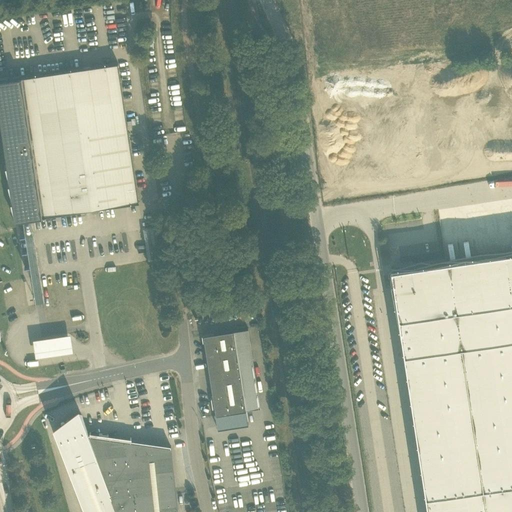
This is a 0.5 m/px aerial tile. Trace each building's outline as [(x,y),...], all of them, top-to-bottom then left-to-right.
[(118,63),(23,77),(0,80),(0,110),(16,220),(27,218),(45,215),(117,205),(139,202),(118,63)] [(511,511),(511,250),(391,268),(427,511),(511,511)] [(248,329),(234,331),(234,330),(203,335),(215,414),(246,410),(239,365),(253,363),(248,329)] [(70,332),(33,337),(36,355),(73,349),(70,332)] [(57,435),(56,431),(55,431),(84,511),(177,511),(171,446),(131,451),(130,441),(89,435),(82,415),(81,416),(84,425),(57,435)]
